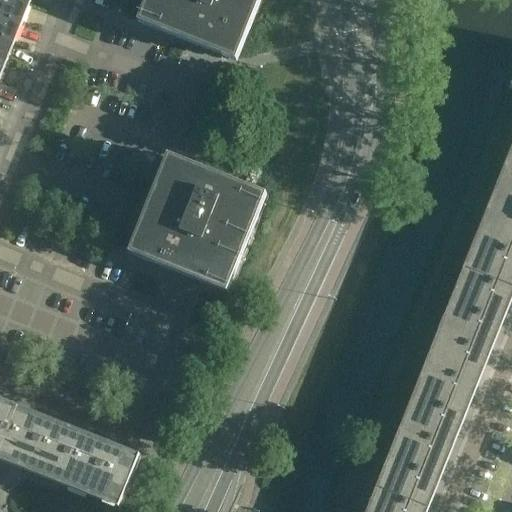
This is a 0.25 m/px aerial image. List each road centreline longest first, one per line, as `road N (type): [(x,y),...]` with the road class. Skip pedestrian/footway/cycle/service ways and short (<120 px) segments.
road 1 (tertiary): [(192,511),(333,226),(373,113),(372,48),(357,0)]
road 2 (residential): [(0,156),(63,0)]
